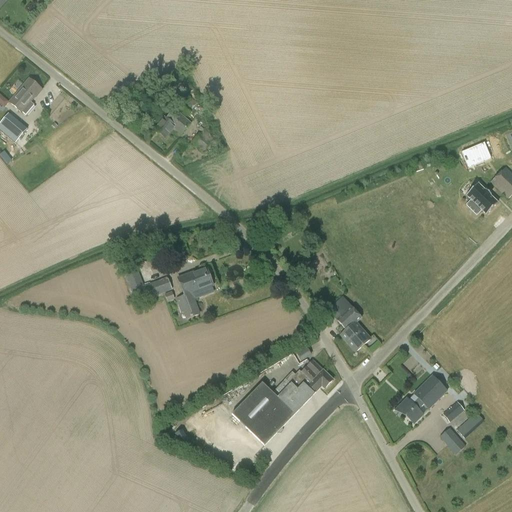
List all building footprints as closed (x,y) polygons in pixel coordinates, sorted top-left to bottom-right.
[(21,112),(41,90),(29,80),(10,103),(21,112)] [(5,107),(9,103),(0,95),(0,104),(4,108),(5,107)] [(189,97),(178,110),(186,117),(197,104),(189,97)] [(181,135),(191,124),(185,119),(174,109),(155,131),(165,139),(174,129),(181,135)] [(8,114),(0,123),(0,130),(15,144),(27,130),(8,114)] [(196,140),(192,145),(203,154),(214,139),(210,136),(211,134),(205,129),(196,140)] [(479,144),(456,154),(463,170),(486,160),(479,144)] [(511,174),(506,168),(491,183),(508,200),(511,195),(511,174)] [(501,207),(481,187),(469,199),(474,204),(469,209),(479,219),(484,214),(489,219),(501,207)] [(184,297),(177,300),(177,301),(182,313),(184,312),(186,320),(199,315),(192,295),(213,286),(206,268),(177,279),(184,297)] [(167,279),(144,288),(138,272),(125,277),(135,303),(142,301),(150,298),(163,293),(171,290),(167,279)] [(366,335),(356,324),(362,319),(342,297),(327,310),(346,332),(341,336),(355,353),(373,337),(368,333),(366,335)] [(307,349),(297,355),(301,362),(311,356),(307,349)] [(315,393),(316,394),(321,388),(324,390),(333,381),(323,371),(323,370),(313,361),(301,373),(299,371),(295,375),(292,373),(272,393),(262,384),(232,416),(264,448),(315,395),(314,394),(315,393)] [(408,400),(406,398),(397,407),(414,424),(421,416),(417,412),(423,405),(428,410),(447,391),(432,376),(408,400)] [(442,415),(450,424),(467,409),(463,405),(461,407),(457,402),(442,415)] [(456,430),(464,439),(483,422),(475,413),(456,430)] [(461,443),(449,429),(439,438),(447,447),(455,456),(465,447),(461,443)] [(183,430),(174,435),(181,448),(190,443),(183,430)]
